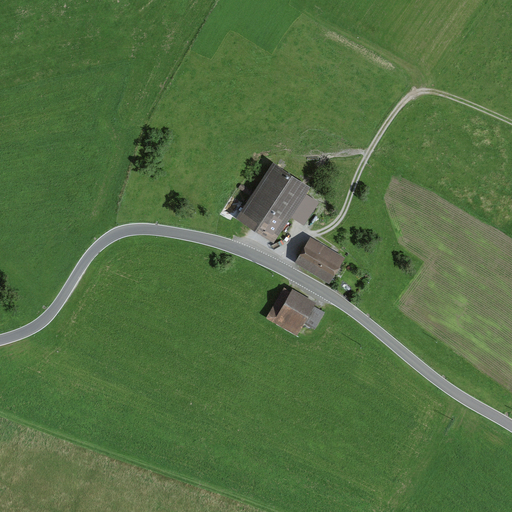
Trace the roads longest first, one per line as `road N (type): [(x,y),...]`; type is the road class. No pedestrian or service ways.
road 1 (tertiary): [(511,425),(308,278),(259,252),(150,227),(102,240),(53,312),(29,331),(0,339)]
road 2 (track): [(275,260),(335,222),(367,153),(406,98),(431,90),(511,125)]
